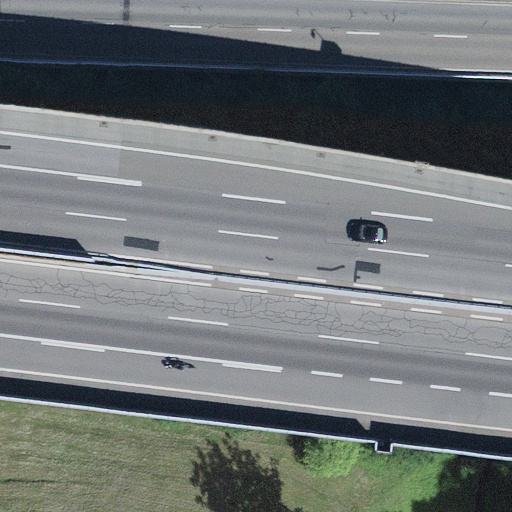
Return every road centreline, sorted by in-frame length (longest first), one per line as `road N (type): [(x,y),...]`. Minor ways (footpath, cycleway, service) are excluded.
road 1 (motorway): [(511,264),(0,203)]
road 2 (tertiary): [(0,20),(511,37)]
road 3 (motorway): [(12,301),(511,359)]
